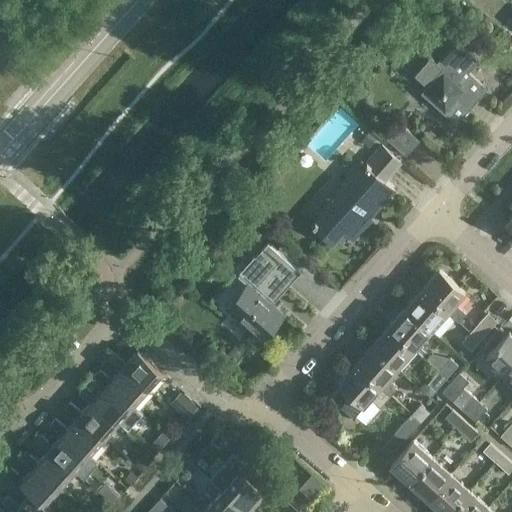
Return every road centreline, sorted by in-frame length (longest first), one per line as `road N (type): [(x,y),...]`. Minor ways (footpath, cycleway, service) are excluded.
road 1 (residential): [(0,446),(109,326),(134,322),(245,416),(279,409)]
road 2 (residential): [(279,409),(280,381),(433,211)]
